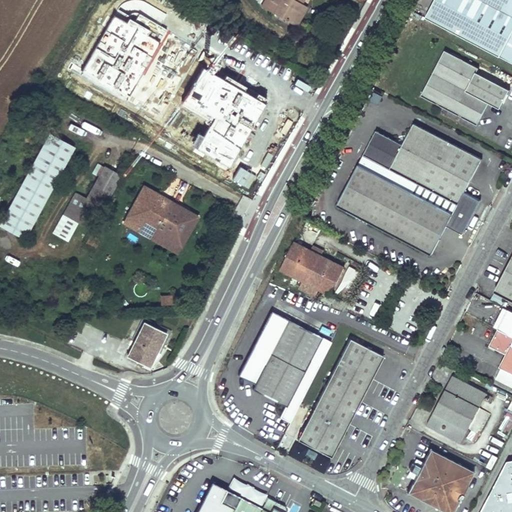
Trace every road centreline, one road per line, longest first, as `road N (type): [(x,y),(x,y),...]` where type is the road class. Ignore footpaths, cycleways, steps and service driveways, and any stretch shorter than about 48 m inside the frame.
road 1 (secondary): [(189,393),(267,218),(385,0)]
road 2 (residential): [(511,194),(352,502)]
road 3 (residential): [(242,446),(352,502)]
